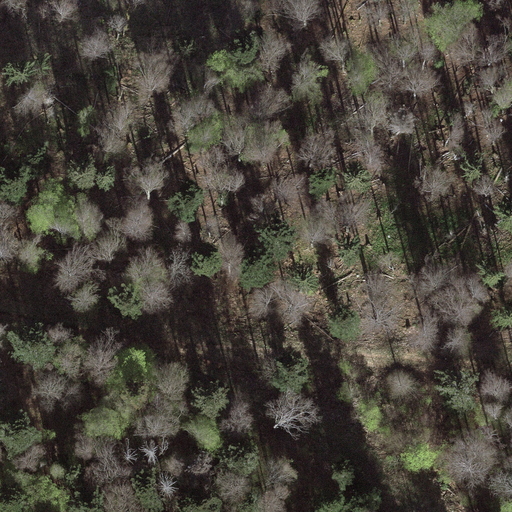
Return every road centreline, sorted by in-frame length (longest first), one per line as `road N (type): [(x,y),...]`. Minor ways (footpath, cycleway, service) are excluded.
road 1 (track): [(0,311),(176,340),(511,365)]
road 2 (track): [(421,511),(312,429),(77,324)]
